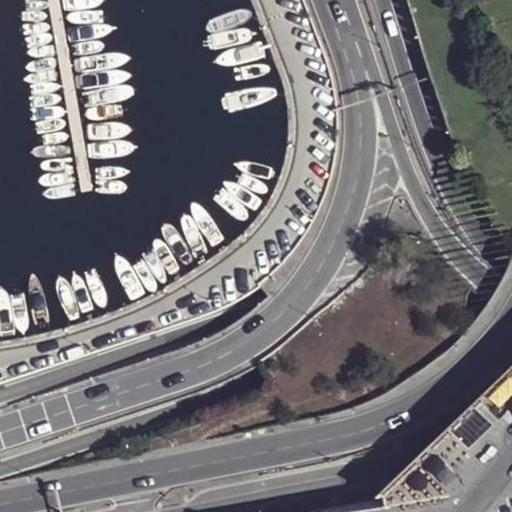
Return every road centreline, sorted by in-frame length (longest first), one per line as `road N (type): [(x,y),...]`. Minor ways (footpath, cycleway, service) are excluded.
road 1 (trunk): [(0,503),(371,429),(465,377),(511,323)]
road 2 (trunk): [(333,0),(361,109),(361,143),(353,192),(319,270),(256,336),(212,361),(95,400)]
road 3 (trunk): [(497,294),(393,318),(227,393),(0,470)]
road 4 (trunk): [(497,294),(369,287),(305,298),(0,396)]
road 5 (trunk): [(338,0),(419,199),(470,271),(511,306)]
road 6 (trunk): [(196,511),(511,449)]
road 7 (trunk): [(511,273),(449,193),(382,0)]
